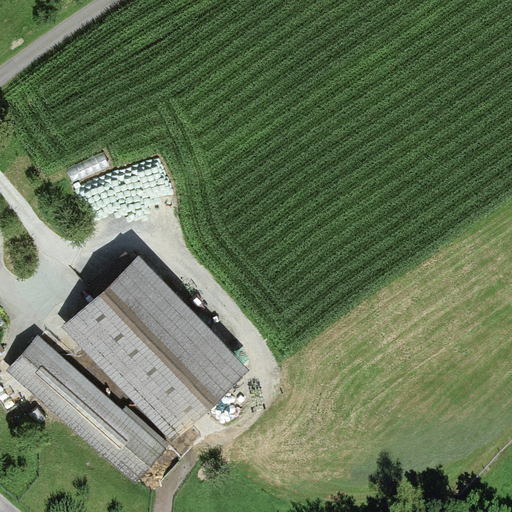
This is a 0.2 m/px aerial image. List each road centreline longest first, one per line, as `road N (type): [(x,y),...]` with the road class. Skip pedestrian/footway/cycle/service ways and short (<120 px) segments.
road 1 (track): [(166,511),(192,461),(252,421),(273,384),(263,352),(150,229),(79,254),(48,252),(0,185)]
road 2 (unclassified): [(0,76),(107,0)]
